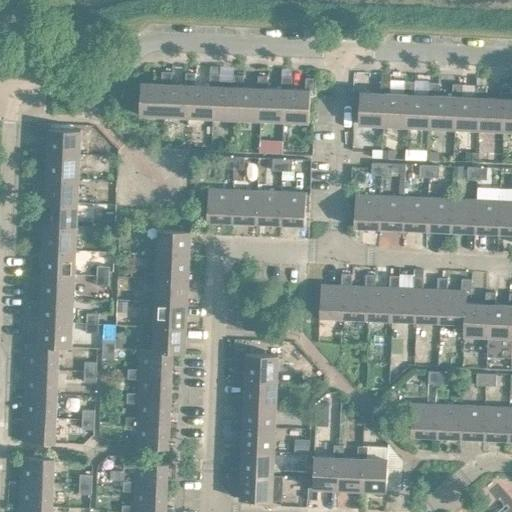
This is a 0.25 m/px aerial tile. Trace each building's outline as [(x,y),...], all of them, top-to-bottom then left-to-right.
[(139,114),(164,115),(166,82),(171,83),(172,71),(162,70),(161,82),(141,81),(139,114)] [(164,115),(188,116),(190,83),(195,84),(196,72),(186,71),(185,83),(171,83),(166,82),(164,115)] [(381,72),(381,80),(391,80),(391,77),(391,72),(381,72)] [(188,116),(212,117),(214,85),(219,85),(220,73),(210,73),(209,84),(195,84),(190,83),(188,116)] [(212,117),(236,118),(238,86),(243,86),(244,74),(234,74),(233,85),(219,85),(214,85),(212,117)] [(236,118),(260,119),(262,87),(267,87),(268,75),(258,75),(257,87),(243,86),(238,86),(236,118)] [(260,119),(284,120),(286,88),(291,88),(292,76),(282,76),(281,88),(267,87),(262,87),(260,119)] [(477,76),(477,84),(486,84),(486,76),(477,76)] [(286,88),(284,120),(309,121),(311,89),(315,89),(316,77),(306,77),(305,89),(291,88),(286,88)] [(358,123),(383,124),(385,92),(390,92),(391,80),(381,80),(380,92),(360,91),(358,123)] [(383,124),(407,125),(409,93),(414,93),(415,81),(405,81),(404,93),(390,92),(385,92),(383,124)] [(407,125),(431,126),(433,94),(438,94),(439,82),(429,82),(428,94),(414,93),(409,93),(407,125)] [(431,126),(455,127),(457,95),(462,95),(463,83),(453,83),(452,95),(438,94),(433,94),(431,126)] [(455,127),(479,128),(481,96),(486,96),(487,85),(477,84),(476,96),(462,95),(457,95),(455,127)] [(479,128),(503,129),(505,97),(510,97),(511,85),(501,85),(500,97),(486,96),(481,96),(479,128)] [(505,97),(503,129),(511,129),(511,97),(510,97),(505,97)] [(49,132),(48,146),(48,152),(80,153),(81,128),(49,127),(49,122),(37,122),(37,132),(49,132)] [(260,138),(259,151),(282,153),(283,139),(260,138)] [(48,156),(47,170),(47,176),(79,177),(80,153),(48,152),(48,146),(36,146),(36,156),(48,156)] [(383,148),(382,157),(393,157),(393,149),(383,148)] [(430,150),(430,159),(439,159),(439,150),(430,150)] [(224,167),(234,168),(235,155),(225,155),(224,167)] [(235,155),(234,168),(244,168),(245,156),(235,155)] [(272,169),(282,170),(283,157),(273,157),(272,169)] [(283,157),(282,170),(292,170),(292,158),(283,157)] [(371,174),(381,174),(382,162),(372,161),(371,174)] [(382,162),(381,174),(391,174),(391,162),(382,162)] [(419,176),(429,176),(429,164),(420,163),(419,176)] [(429,164),(429,176),(439,176),(439,164),(429,164)] [(467,178),(477,178),(478,166),(468,165),(467,178)] [(478,166),(477,178),(487,179),(487,166),(478,166)] [(46,180),(46,194),(46,200),(78,201),(79,177),(47,176),(47,170),(35,170),(35,180),(46,180)] [(207,219),(232,220),(233,188),(208,187),(207,219)] [(232,220),(256,221),(257,189),(233,188),(232,220)] [(256,221),(280,222),(281,190),(257,189),(256,221)] [(281,190),(280,222),(305,223),(306,191),(281,190)] [(354,225),(379,226),(380,194),(355,193),(354,225)] [(45,204),(45,218),(45,224),(77,225),(78,201),(46,200),(46,194),(34,194),(34,204),(45,204)] [(379,226),(403,228),(404,195),(380,194),(379,226)] [(403,228),(427,229),(428,196),(404,195),(403,228)] [(427,229),(451,230),(452,197),(428,196),(427,229)] [(451,230),(475,231),(476,198),(452,197),(451,230)] [(475,231),(499,232),(500,199),(476,198),(475,231)] [(499,232),(511,232),(511,199),(500,199),(499,232)] [(44,228),(44,248),(76,249),(77,225),(45,224),(45,218),(33,218),(33,228),(44,228)] [(145,258),(157,258),(157,253),(190,254),(191,229),(158,228),(157,248),(145,248),(145,258)] [(44,248),(43,272),(75,273),(76,249),(44,248)] [(144,282),(156,282),(156,277),(189,278),(190,254),(157,253),(157,258),(156,272),(144,272),(144,282)] [(97,264),(97,274),(109,275),(109,265),(97,264)] [(43,272),(41,296),(74,297),(75,273),(43,272)] [(319,316),(344,317),(346,284),(351,284),(352,273),(342,272),(341,284),(321,283),(319,316)] [(344,317),(368,318),(370,285),(375,286),(376,274),(366,273),(365,285),(351,284),(346,284),(344,317)] [(109,275),(97,274),(96,284),(109,284),(109,275)] [(368,318),(392,319),(394,286),(399,287),(400,275),(390,274),(389,286),(375,286),(370,285),(368,318)] [(392,319),(416,320),(418,287),(423,288),(424,276),(414,275),(413,287),(399,287),(394,286),(392,319)] [(416,320),(440,321),(442,288),(447,289),(448,277),(438,276),(437,288),(423,288),(418,287),(416,320)] [(143,306),(155,306),(155,301),(187,302),(189,278),(156,277),(156,282),(155,296),(143,296),(143,306)] [(440,321),(464,322),(465,322),(465,302),(466,302),(467,290),(471,290),(472,278),(462,277),(461,289),(447,289),(442,288),(440,321)] [(463,334),(488,335),(490,303),(495,303),(496,291),(486,291),(485,303),(466,302),(465,302),(465,322),(464,322),(463,334)] [(488,335),(511,336),(511,292),(510,292),(509,304),(495,303),(490,303),(488,335)] [(41,296),(40,320),(73,321),(74,297),(41,296)] [(142,330),(154,330),(154,325),(186,326),(187,302),(155,301),(155,306),(154,320),(142,319),(142,330)] [(87,312),(86,322),(99,322),(99,313),(87,312)] [(40,320),(39,343),(39,344),(59,345),(59,346),(72,346),(73,321),(40,320)] [(99,322),(86,322),(86,332),(98,332),(99,322)] [(154,330),(153,348),(153,349),(173,350),(173,351),(185,351),(186,326),(154,325),(154,330)] [(103,337),(102,347),(115,347),(115,338),(103,337)] [(27,343),(26,368),(58,369),(59,346),(59,345),(39,344),(39,343),(27,343)] [(115,347),(102,347),(102,357),(114,357),(115,347)] [(246,358),(245,372),(245,377),(277,379),(278,354),(247,352),(247,348),(234,347),(234,357),(246,358)] [(141,348),(140,368),(140,372),(172,374),(173,351),(173,350),(153,349),(153,348),(141,348)] [(85,360),(84,370),(97,371),(97,361),(85,360)] [(139,378),(139,392),(138,397),(171,398),(172,374),(140,372),(140,368),(128,367),(127,377),(139,378)] [(26,368),(25,392),(57,393),(58,369),(26,368)] [(97,371),(84,370),(84,380),(96,380),(97,371)] [(428,382),(438,383),(439,370),(429,370),(428,382)] [(439,370),(438,383),(448,383),(448,371),(439,370)] [(245,382),(244,396),(244,401),(276,403),(277,379),(245,377),(245,372),(233,371),(233,381),(245,382)] [(476,384),(486,385),(487,372),(477,372),(476,384)] [(487,372),(486,385),(496,385),(496,373),(487,372)] [(25,392),(24,416),(56,417),(57,393),(25,392)] [(138,402),(138,416),(137,421),(170,422),(171,398),(138,397),(139,392),(127,392),(126,402),(138,402)] [(244,406),(243,420),(243,425),(275,427),(276,403),(244,401),(244,396),(232,395),(232,405),(244,406)] [(318,400),(317,410),(329,411),(329,401),(318,400)] [(411,434),(436,435),(437,403),(412,402),(411,434)] [(436,435),(460,436),(461,404),(437,403),(436,435)] [(460,436),(484,437),(485,405),(461,404),(460,436)] [(484,437),(508,438),(509,406),(485,405),(484,437)] [(83,408),(82,418),(94,419),(95,409),(83,408)] [(56,417),(24,416),(23,440),(55,442),(56,417)] [(137,421),(138,416),(126,416),(125,426),(137,426),(136,445),(169,447),(170,422),(137,421)] [(94,419),(82,418),(82,428),(94,428),(94,419)] [(243,430),(242,444),(242,449),(274,451),(275,427),(243,425),(243,420),(231,419),(231,429),(243,430)] [(295,437),(295,450),(309,451),(310,438),(295,437)] [(242,454),(241,468),(241,473),(273,475),(274,451),(242,449),(242,444),(230,443),(230,453),(242,454)] [(334,444),(333,455),(339,456),(338,488),(361,489),(363,457),(357,456),(343,456),(344,444),(334,444)] [(358,445),(357,456),(363,457),(361,489),(386,490),(388,458),(367,457),(368,445),(358,445)] [(22,455),(21,480),(53,481),(55,457),(22,455)] [(339,456),(333,455),(314,455),(313,487),(308,486),(308,499),(317,499),(318,487),(338,488),(339,456)] [(136,466),(135,480),(135,485),(167,486),(168,462),(136,460),(136,456),(124,456),(124,466),(136,466)] [(241,473),(241,468),(229,467),(229,477),(241,478),(240,498),(272,500),(273,475),(241,473)] [(111,469),(111,478),(124,479),(124,469),(111,469)] [(80,473),(79,483),(92,483),(92,473),(80,473)] [(21,480),(20,504),(52,505),(53,481),(21,480)] [(135,490),(134,504),(134,509),(166,510),(167,486),(135,485),(135,480),(123,480),(123,490),(135,490)] [(92,483),(79,483),(79,492),(91,493),(92,483)]
